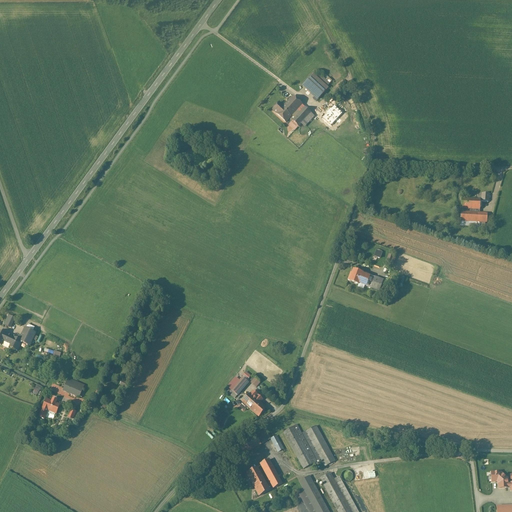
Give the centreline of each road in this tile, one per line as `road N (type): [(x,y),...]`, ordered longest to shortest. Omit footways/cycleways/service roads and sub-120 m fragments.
road 1 (unclassified): [(156,511),(217,445),(281,407),(372,164),(501,168)]
road 2 (secondary): [(0,297),(218,0)]
road 3 (track): [(281,407),(477,451)]
road 4 (track): [(310,0),(371,124),(372,164)]
